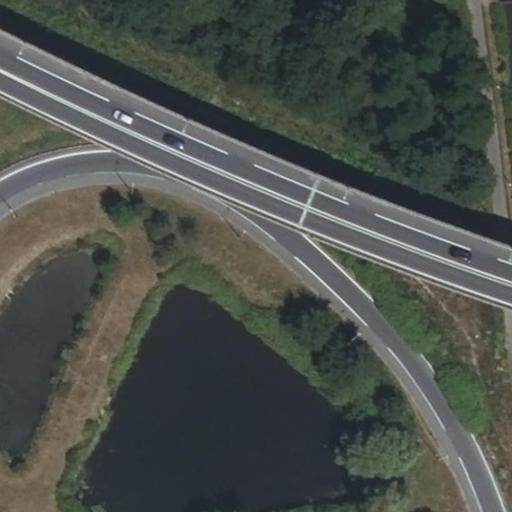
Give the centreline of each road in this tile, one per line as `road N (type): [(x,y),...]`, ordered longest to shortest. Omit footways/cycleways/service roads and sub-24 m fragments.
road 1 (trunk): [(0,196),(42,174),(102,163),(182,173),(242,203),(284,233),(397,344),(447,413),(492,511)]
road 2 (primary): [(511,274),(344,219),(0,68)]
